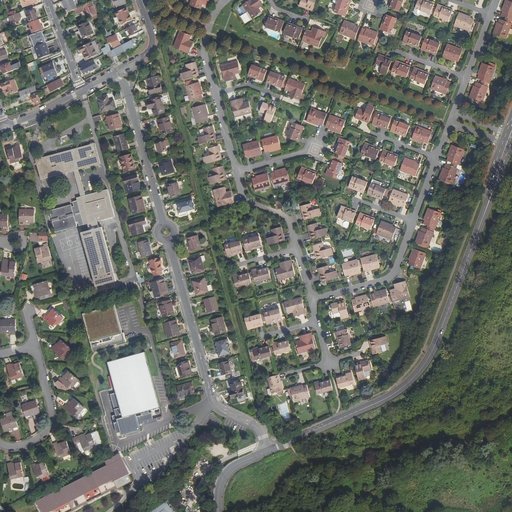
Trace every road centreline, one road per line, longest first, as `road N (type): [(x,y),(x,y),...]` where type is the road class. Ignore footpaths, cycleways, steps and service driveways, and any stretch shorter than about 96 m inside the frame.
road 1 (tertiary): [(266,450),(380,401),(419,370),(510,139)]
road 2 (residential): [(110,75),(124,82),(211,396),(258,428),(266,450)]
road 3 (track): [(152,37),(235,314),(258,428)]
road 4 (residential): [(37,346),(55,420),(14,452),(0,444)]
road 5 (residential): [(311,298),(381,279),(394,268),(412,222)]
